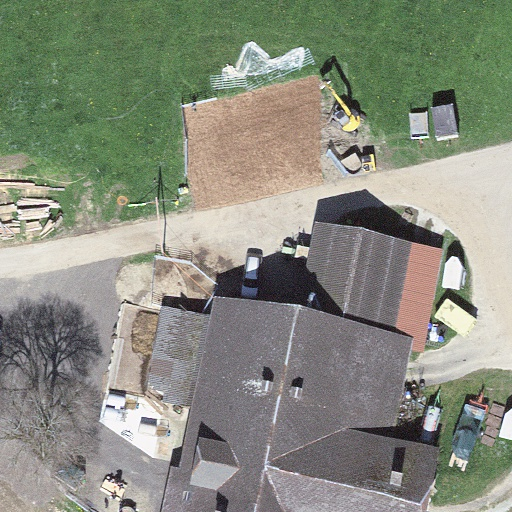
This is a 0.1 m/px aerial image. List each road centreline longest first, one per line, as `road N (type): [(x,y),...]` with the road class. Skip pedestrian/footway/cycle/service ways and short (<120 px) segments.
road 1 (track): [(511,158),(356,198),(0,262)]
road 2 (track): [(511,313),(476,168)]
road 3 (track): [(11,387),(27,260)]
